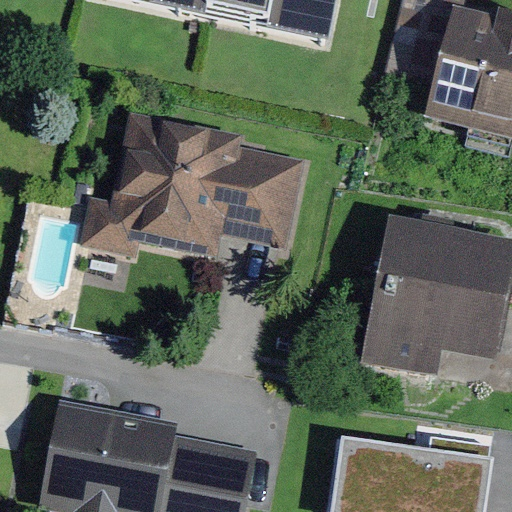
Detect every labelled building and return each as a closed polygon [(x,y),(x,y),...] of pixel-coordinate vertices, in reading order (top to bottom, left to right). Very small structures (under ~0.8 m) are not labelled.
[(107,0),(206,20),(329,46),(337,0),(107,0)] [(405,0),(389,70),(435,80),(428,114),(511,136),(511,22),(462,9),(464,0),(405,0)] [(311,163),(160,123),(133,222),(285,262),(311,163)] [(511,316),(511,244),(402,225),(377,361),(500,383),(511,316)] [(246,511),(262,450),(81,407),(58,505),(88,511),(246,511)] [(437,454),(347,441),(337,511),(491,511),(500,448),(440,438),(437,454)]
